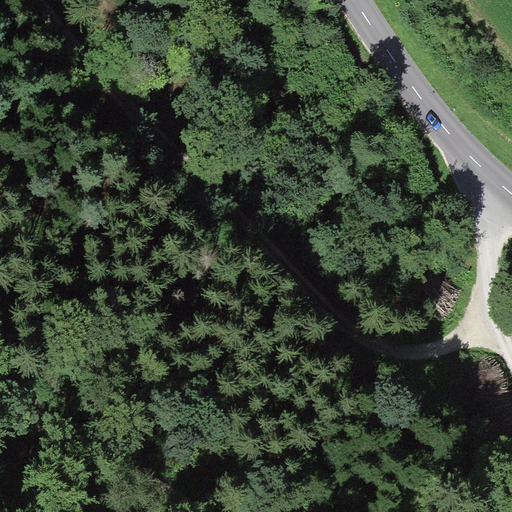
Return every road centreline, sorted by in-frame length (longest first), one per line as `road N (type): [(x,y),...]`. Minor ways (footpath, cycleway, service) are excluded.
road 1 (track): [(478,303),(460,342),(420,355),(381,347),(339,323),(130,123),(31,0)]
road 2 (tertiary): [(350,0),(443,128),(511,195)]
road 3 (track): [(0,402),(47,424),(96,433),(205,511)]
road 4 (track): [(485,175),(476,218),(478,303)]
road 5 (track): [(478,303),(511,419)]
